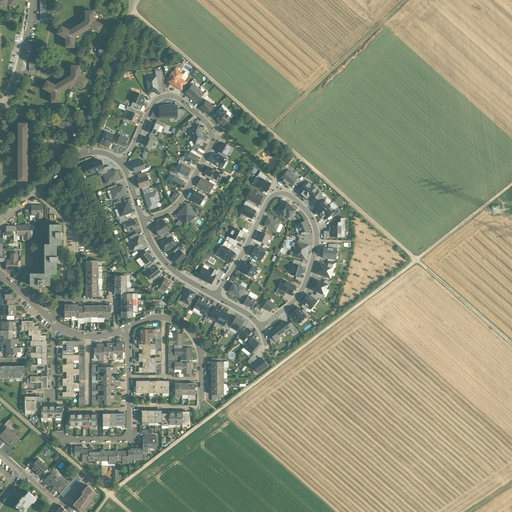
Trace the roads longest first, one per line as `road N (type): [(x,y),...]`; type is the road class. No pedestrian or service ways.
road 1 (track): [(108,494),(416,260)]
road 2 (track): [(130,9),(416,260)]
road 3 (residential): [(214,296),(277,184),(305,210),(316,236),(301,290),(260,326)]
road 4 (residential): [(142,220),(182,199),(212,132),(180,100),(158,98),(118,161)]
road 5 (track): [(267,130),(405,0)]
road 6 (residential): [(129,326),(129,432),(119,440),(59,435)]
road 7 (track): [(0,398),(127,511)]
road 8 (unclassified): [(81,150),(130,9)]
road 9 (track): [(416,260),(511,344)]
road 10 (track): [(416,260),(511,184)]
